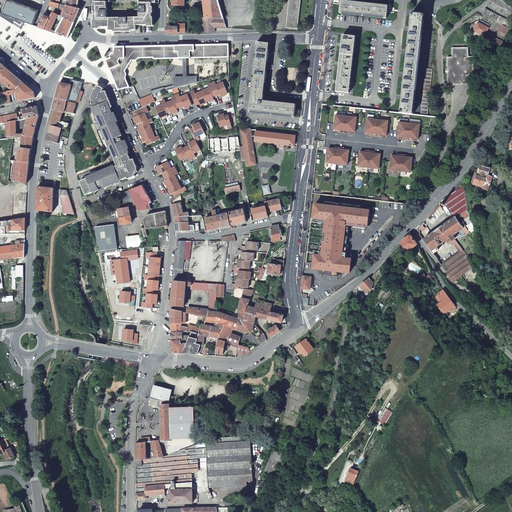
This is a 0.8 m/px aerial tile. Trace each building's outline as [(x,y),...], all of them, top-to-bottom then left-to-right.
[(40,12),(10,0),(9,0),(4,14),(34,25),(40,12)] [(63,0),(62,6),(77,9),(77,6),(78,5),(78,0),(63,0)] [(203,0),(206,19),(224,20),(219,0),(203,0)] [(288,0),(285,29),(296,30),(299,0),(288,0)] [(511,4),(503,0),(497,0),(496,4),(511,11),(511,4)] [(365,4),(342,1),(341,14),(364,17),(365,4)] [(107,3),(95,2),(95,29),(109,28),(109,32),(136,32),(136,27),(152,26),(151,4),(150,4),(142,4),(139,4),(140,19),(107,20),(107,3)] [(47,6),(46,10),(45,13),(44,14),(48,15),(48,14),(51,7),(57,8),(58,5),(57,4),(49,3),(47,6)] [(116,3),(109,3),(108,3),(108,11),(138,11),(138,4),(116,3)] [(388,7),(365,4),(364,17),(386,19),(388,7)] [(77,9),(62,6),(60,5),(60,8),(65,10),(63,18),(74,24),(79,9),(77,9)] [(511,21),(486,8),(483,15),(503,25),(510,29),(511,25),(511,21)] [(52,13),(49,19),(44,30),(50,33),(56,19),(58,16),(52,13)] [(411,14),(408,39),(421,40),(424,16),(411,14)] [(44,30),(49,19),(43,16),(38,28),(44,30)] [(67,38),(74,24),(63,18),(58,16),(56,19),(59,21),(61,22),(59,25),(56,33),(67,38)] [(202,34),(215,33),(215,29),(227,29),(224,20),(206,19),(203,19),(202,34)] [(483,40),(500,48),(503,41),(486,33),(489,28),(479,23),(475,31),(485,36),(483,40)] [(167,34),(186,34),(186,24),(180,24),(180,28),(167,28),(167,34)] [(510,29),(503,25),(501,31),(507,34),(510,29)] [(343,36),(341,55),(354,56),(356,37),(343,36)] [(408,39),(406,64),(418,65),(421,40),(408,39)] [(254,65),(267,66),(270,44),(257,42),(254,65)] [(229,59),(229,45),(114,48),(114,53),(111,54),(111,56),(111,59),(106,61),(111,73),(119,91),(130,88),(127,79),(129,76),(127,72),(133,62),(137,63),(141,59),(155,59),(155,60),(229,59)] [(448,58),(449,85),(470,84),(470,76),(475,76),(474,57),(469,57),(469,48),(453,49),(453,58),(448,58)] [(341,55),(339,73),(352,75),(354,56),(341,55)] [(406,64),(403,88),(415,90),(418,65),(406,64)] [(252,87),(265,89),(267,66),(254,65),(252,87)] [(5,68),(0,73),(0,83),(1,82),(12,92),(17,90),(23,83),(5,68)] [(433,70),(426,69),(421,114),(428,115),(433,70)] [(339,73),(337,92),(349,93),(352,75),(339,73)] [(176,89),(179,88),(198,83),(197,77),(175,78),(176,89)] [(55,99),(68,101),(71,86),(73,80),(72,80),(71,86),(60,83),(57,93),(55,99)] [(71,86),(68,101),(70,101),(78,102),(81,92),(83,83),(73,80),(71,86)] [(34,93),(23,83),(17,90),(12,92),(7,93),(8,96),(9,96),(17,94),(17,97),(15,98),(15,99),(14,99),(15,103),(36,99),(34,93)] [(215,83),(211,84),(216,96),(220,95),(221,97),(228,94),(223,83),(216,86),(215,83)] [(148,107),(152,105),(145,84),(134,87),(142,106),(128,112),(129,114),(148,107)] [(209,89),(202,92),(207,103),(214,100),(213,98),(216,96),(211,84),(207,86),(209,89)] [(97,87),(95,89),(90,103),(101,129),(103,129),(105,136),(104,136),(109,148),(110,147),(114,156),(113,156),(114,160),(116,160),(117,163),(116,163),(117,166),(98,174),(98,173),(86,178),(87,179),(80,182),(85,194),(89,193),(90,194),(93,192),(92,189),(94,188),(95,192),(98,190),(98,189),(98,188),(103,186),(105,189),(110,187),(109,184),(120,180),(120,181),(127,178),(128,180),(135,177),(134,175),(136,174),(137,171),(137,169),(137,167),(133,159),(131,160),(127,150),(125,150),(124,147),(126,146),(124,141),(122,142),(120,137),(120,136),(122,135),(116,123),(113,124),(110,119),(114,117),(113,113),(111,114),(109,109),(112,108),(106,91),(104,89),(101,87),(97,87)] [(272,114),(274,101),(264,100),(265,89),(252,87),(250,112),(272,114)] [(403,88),(400,113),(412,115),(415,90),(403,88)] [(194,92),(190,93),(195,105),(199,104),(200,106),(207,103),(202,92),(196,95),(194,92)] [(179,95),(175,96),(177,100),(181,108),(184,107),(185,109),(192,106),(187,95),(181,98),(179,95)] [(167,104),(170,113),(171,115),(178,112),(177,110),(181,108),(177,100),(175,96),(172,98),(173,101),(167,104)] [(70,101),(68,101),(55,99),(52,110),(63,113),(65,113),(65,112),(74,114),(76,107),(78,107),(78,106),(77,105),(77,104),(70,102),(70,101)] [(163,106),(156,109),(159,116),(161,120),(168,117),(167,114),(170,113),(167,104),(165,101),(161,102),(163,106)] [(272,114),(295,117),(296,104),(274,101),(272,114)] [(37,107),(21,110),(21,111),(21,114),(23,115),(24,115),(25,119),(26,119),(40,117),(37,107)] [(137,125),(140,124),(149,120),(147,114),(150,112),(148,107),(135,112),(137,117),(134,118),(137,125)] [(63,113),(52,110),(48,124),(51,125),(56,126),(59,118),(61,119),(63,113)] [(0,125),(6,124),(15,122),(18,121),(18,118),(17,114),(0,116),(0,125)] [(67,114),(65,122),(71,124),(75,116),(67,114)] [(225,115),(217,117),(221,128),(228,126),(229,130),(233,129),(229,116),(225,117),(225,115)] [(346,116),(336,115),(335,124),(334,131),(340,132),(340,133),(344,133),(346,116)] [(357,118),(346,116),(344,133),(349,134),(349,133),(355,134),(356,126),(357,118)] [(35,134),(40,117),(26,119),(23,136),(23,137),(34,137),(34,135),(35,134)] [(149,120),(140,124),(141,128),(139,129),(142,136),(154,131),(151,124),(154,123),(153,119),(149,120)] [(378,120),(367,119),(366,128),(365,135),(372,136),(371,136),(376,137),(378,120)] [(388,121),(378,120),(376,137),(380,137),(387,138),(388,130),(388,121)] [(65,122),(62,121),(60,127),(63,128),(68,130),(71,124),(65,122)] [(15,122),(6,124),(6,139),(15,138),(18,139),(18,136),(14,136),(15,122)] [(195,140),(196,142),(200,140),(198,137),(205,134),(200,123),(193,127),(194,129),(190,130),(195,140)] [(410,124),(399,123),(398,131),(397,139),(403,140),(407,141),(410,124)] [(420,125),(410,124),(407,141),(412,141),(418,141),(419,134),(420,125)] [(56,126),(51,125),(49,133),(62,137),(63,132),(62,132),(59,131),(60,127),(56,126)] [(247,159),(248,166),(255,165),(253,154),(252,154),(251,150),(253,149),(252,145),(250,136),(256,135),(256,131),(256,129),(251,130),(251,129),(246,129),(246,128),(242,128),(245,146),(241,147),(243,159),(247,159)] [(154,131),(142,136),(145,143),(147,142),(149,146),(162,140),(160,136),(157,138),(154,131)] [(255,141),(258,142),(272,143),(272,147),(284,149),(285,145),(294,147),(296,137),(256,131),(256,135),(255,141)] [(62,137),(49,133),(47,141),(56,143),(57,140),(60,140),(61,141),(62,137)] [(209,155),(207,157),(209,157),(209,156),(216,156),(216,151),(221,151),(221,145),(217,145),(214,145),(214,137),(214,136),(209,136),(209,155)] [(31,151),(34,137),(23,137),(21,150),(21,153),(20,153),(18,162),(30,163),(31,151)] [(196,142),(195,140),(189,144),(190,146),(186,148),(192,160),(196,158),(194,154),(201,151),(196,142)] [(192,160),(186,148),(183,150),(182,147),(175,151),(181,161),(187,158),(189,161),(192,160)] [(327,154),(326,163),(337,165),(339,148),(334,147),(334,148),(328,147),(327,154)] [(339,148),(337,165),(347,166),(348,157),(349,149),(343,149),(343,148),(339,148)] [(359,158),(358,167),(368,168),(370,151),(366,151),(360,151),(359,158)] [(375,152),(370,151),(368,168),(379,170),(380,161),(381,153),(375,152)] [(398,155),(391,154),(391,162),(389,171),(400,172),(402,155),(398,155)] [(407,156),(402,155),(400,172),(411,173),(412,164),(412,157),(407,156)] [(287,186),(290,162),(282,161),(281,168),(279,185),(287,186)] [(14,183),(27,184),(30,163),(18,162),(18,163),(17,162),(14,183)] [(163,174),(165,177),(177,171),(175,167),(172,169),(168,163),(158,168),(161,175),(163,174)] [(495,170),(481,165),(478,173),(476,172),(472,184),(483,188),(489,190),(493,177),(495,178),(497,175),(494,174),(495,170)] [(177,171),(165,177),(167,180),(165,181),(168,188),(179,183),(175,176),(179,174),(177,171)] [(182,189),(179,183),(168,188),(172,195),(174,194),(177,199),(180,197),(188,191),(185,187),(182,189)] [(241,185),(228,188),(226,189),(227,194),(242,191),(242,189),(241,185)] [(469,209),(463,185),(443,200),(455,216),(464,228),(465,227),(468,230),(470,230),(472,229),(473,228),(474,227),(474,225),(470,214),(469,212),(468,212),(467,210),(469,209)] [(136,206),(137,207),(147,203),(146,201),(150,200),(148,196),(142,186),(130,191),(135,204),(136,205),(136,206)] [(36,211),(53,212),(54,188),(37,187),(36,211)] [(130,191),(120,195),(122,204),(128,203),(128,206),(136,205),(135,204),(130,191)] [(61,194),(65,213),(76,214),(69,195),(61,194)] [(177,199),(171,202),(173,205),(174,209),(185,208),(185,203),(183,203),(180,197),(177,199)] [(250,201),(250,200),(244,201),(246,209),(248,222),(253,221),(251,204),(250,201)] [(279,200),(266,202),(267,206),(268,212),(281,209),(279,200)] [(122,204),(116,205),(117,211),(118,211),(120,226),(132,224),(129,208),(128,206),(128,203),(122,204)] [(314,255),(312,269),(350,273),(351,259),(341,258),(344,238),(366,241),(368,220),(373,221),(375,213),(373,211),(315,204),(313,218),(323,219),(322,223),(325,224),(321,251),(319,251),(318,255),(314,255)] [(268,212),(267,206),(254,209),(256,220),(269,217),(268,212)] [(206,218),(209,230),(220,228),(216,207),(214,208),(214,211),(213,211),(214,216),(206,218)] [(219,207),(216,207),(220,228),(232,225),(229,213),(222,215),(220,209),(219,209),(219,207)] [(185,208),(174,209),(176,217),(189,216),(189,212),(185,213),(185,208)] [(246,209),(231,212),(233,225),(248,222),(246,209)] [(169,227),(166,211),(161,212),(146,215),(143,219),(145,228),(141,229),(143,236),(147,236),(145,229),(157,228),(163,227),(169,227)] [(190,224),(189,216),(176,217),(178,231),(201,231),(201,223),(190,224)] [(432,233),(423,240),(431,251),(433,254),(438,250),(436,248),(446,240),(448,243),(455,239),(452,236),(464,228),(455,216),(432,233)] [(3,222),(3,226),(5,226),(5,231),(25,231),(25,219),(3,222)] [(117,250),(114,227),(114,225),(95,228),(96,240),(98,252),(117,250)] [(278,225),(271,227),(273,239),(272,239),(273,243),(281,241),(280,237),(282,237),(281,231),(279,231),(278,225)] [(409,251),(418,244),(412,236),(409,236),(401,243),(406,249),(407,248),(409,251)] [(0,247),(0,260),(23,257),(24,257),(25,240),(15,241),(15,246),(0,247)] [(183,272),(186,241),(178,241),(175,272),(183,272)] [(260,243),(251,242),(247,241),(246,246),(242,246),(242,250),(245,251),(248,251),(249,250),(258,251),(260,243)] [(147,247),(133,248),(124,249),(125,252),(131,276),(157,272),(154,252),(154,247),(153,246),(149,246),(147,247)] [(245,251),(242,250),(238,250),(238,254),(243,255),(242,260),(251,262),(253,262),(254,254),(245,252),(245,251)] [(463,251),(441,266),(446,273),(452,281),(454,283),(455,283),(458,281),(477,270),(463,251)] [(131,276),(125,252),(110,256),(122,304),(137,300),(154,298),(153,284),(155,284),(157,272),(131,276)] [(283,267),(284,261),(277,260),(273,258),(272,265),(269,264),(267,274),(279,275),(280,267),(280,266),(283,267)] [(251,262),(242,260),(239,260),(238,265),(234,264),(233,269),(235,269),(240,270),(240,268),(250,270),(251,262)] [(240,270),(235,269),(235,273),(239,274),(239,279),(250,281),(251,281),(252,273),(242,271),(243,270),(240,270)] [(302,276),(301,288),(310,289),(311,277),(302,276)] [(232,284),(231,288),(238,289),(239,288),(248,289),(250,281),(239,279),(237,279),(236,284),(232,284)] [(359,287),(359,288),(364,295),(371,289),(373,283),(369,280),(369,279),(359,287)] [(191,286),(194,286),(194,282),(187,282),(177,281),(174,281),(172,306),(184,307),(186,284),(191,285),(191,286)] [(211,293),(209,311),(210,311),(215,312),(215,310),(216,297),(216,292),(217,284),(194,282),(194,286),(194,290),(209,291),(211,293)] [(240,313),(238,318),(242,320),(245,311),(248,304),(252,294),(253,291),(244,290),(238,309),(237,312),(240,313)] [(451,311),(456,307),(444,290),(435,297),(439,303),(438,305),(444,313),(449,309),(450,311),(451,311)] [(256,306),(270,311),(271,304),(258,300),(256,306)] [(248,304),(245,311),(256,315),(268,319),(270,311),(256,306),(252,305),(248,304)] [(171,323),(182,323),(183,311),(172,308),(171,311),(171,323)] [(228,342),(232,333),(233,328),(237,329),(237,330),(243,330),(243,327),(263,333),(258,328),(253,323),(242,320),(238,318),(228,315),(219,312),(215,312),(210,311),(209,311),(208,316),(207,321),(215,321),(214,324),(224,328),(220,337),(220,339),(227,341),(228,342)] [(245,311),(242,320),(253,323),(254,321),(256,315),(245,311)] [(270,311),(268,319),(282,323),(284,315),(270,311)] [(200,334),(203,325),(204,322),(207,321),(208,316),(198,314),(197,319),(196,319),(194,325),(191,333),(200,334)] [(182,325),(182,323),(171,323),(172,333),(183,333),(187,333),(188,328),(182,325)] [(206,335),(220,337),(224,328),(214,324),(203,325),(200,334),(197,344),(201,345),(203,346),(206,335)] [(267,331),(271,337),(282,330),(280,327),(278,328),(277,326),(276,325),(267,331)] [(183,333),(172,333),(173,341),(183,340),(188,341),(190,336),(187,336),(187,337),(183,337),(183,333)] [(197,344),(200,334),(191,333),(190,336),(188,341),(183,354),(198,355),(201,345),(197,344)] [(233,344),(239,346),(242,336),(232,333),(228,342),(233,344)] [(266,341),(263,334),(256,340),(259,346),(266,341)] [(305,355),(314,349),(305,338),(300,342),(301,343),(295,347),(300,353),(302,352),(305,355)] [(224,354),(227,341),(220,339),(216,356),(219,356),(219,353),(224,354)] [(183,340),(173,341),(174,353),(183,354),(188,341),(183,340)] [(245,357),(250,353),(247,349),(246,349),(239,346),(233,344),(231,351),(244,354),(243,357),(245,357)] [(152,398),(170,402),(173,390),(154,385),(153,391),(152,398)] [(171,402),(170,402),(152,398),(151,398),(149,405),(161,408),(161,440),(162,441),(171,441),(171,440),(171,408),(171,402)] [(194,409),(171,408),(171,440),(194,440),(194,409)] [(0,442),(3,449),(11,447),(7,437),(0,439),(0,442),(0,443),(0,442)] [(205,447),(205,443),(199,445),(162,457),(155,458),(146,459),(136,460),(137,499),(148,499),(148,495),(165,495),(165,489),(170,489),(171,504),(193,504),(193,499),(195,499),(194,495),(193,495),(193,489),(193,478),(200,477),(209,478),(210,484),(210,487),(254,482),(250,442),(243,443),(243,437),(218,440),(218,446),(205,447)] [(155,458),(162,457),(159,441),(152,441),(154,454),(155,458)] [(140,442),(136,443),(136,460),(146,459),(146,454),(146,442),(140,442)] [(7,459),(8,459),(15,456),(11,446),(11,447),(3,449),(4,451),(3,451),(7,459)] [(261,476),(273,481),(283,454),(272,450),(261,476)] [(346,480),(355,484),(360,471),(351,467),(346,480)]
